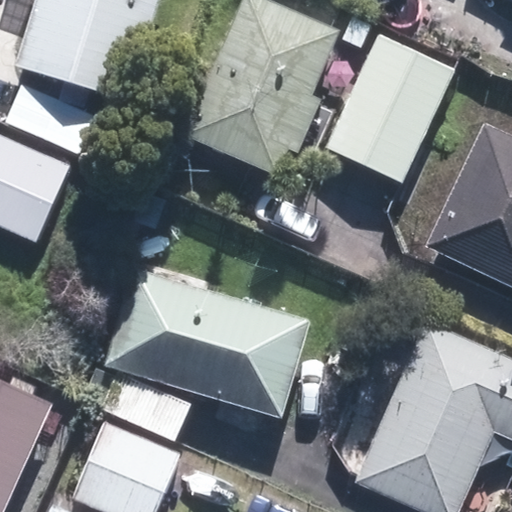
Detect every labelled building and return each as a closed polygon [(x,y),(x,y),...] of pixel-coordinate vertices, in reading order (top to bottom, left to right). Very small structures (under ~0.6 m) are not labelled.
[(160,0),(39,0),(22,56),(71,71),(70,74),(131,93),(160,0)] [(358,25),(301,0),(257,0),(197,133),(284,172),(297,143),(312,149),(337,95),(328,91),(358,25)] [(416,180),(466,69),(387,34),(337,145),(416,180)] [(511,132),(493,124),(439,245),(511,277),(511,132)] [(82,161),(4,128),(0,137),(0,218),(48,239),(82,161)] [(324,315),(147,263),(118,362),(295,414),(324,315)] [(368,477),(446,511),(472,511),(510,428),(511,429),(511,348),(440,317),(368,477)] [(203,399),(127,368),(112,404),(188,435),(203,399)] [(167,511),(193,451),(110,417),(78,495),(119,511),(167,511)] [(94,511),(71,501),(65,511),(94,511)]
